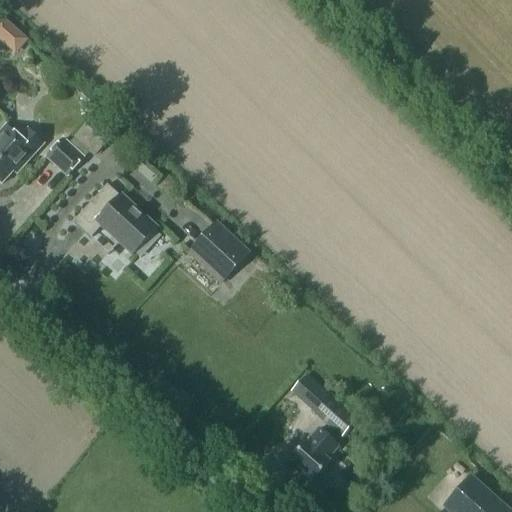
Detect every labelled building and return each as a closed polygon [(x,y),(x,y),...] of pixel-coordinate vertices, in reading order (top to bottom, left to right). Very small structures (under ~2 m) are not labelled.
[(0,39),(8,46),(17,35),(3,23),(0,27),(0,39)] [(116,133),(97,115),(74,138),(93,157),(116,133)] [(23,168),(44,145),(28,131),(20,140),(6,127),(0,133),(0,184),(2,186),(20,165),(23,168)] [(56,168),(67,178),(84,160),(63,141),(47,159),(56,168)] [(89,238),(100,226),(132,256),(156,229),(121,197),(120,198),(107,186),(73,223),(89,238)] [(191,252),(223,282),(248,256),(215,226),(191,252)] [(357,423),(330,398),(315,415),(343,439),(357,423)] [(339,447),(319,430),(308,443),(307,442),(290,461),(303,472),(301,474),(322,491),(333,478),(323,470),(330,462),(327,460),(339,447)] [(511,511),(471,476),(444,507),(450,511),(511,511)]
